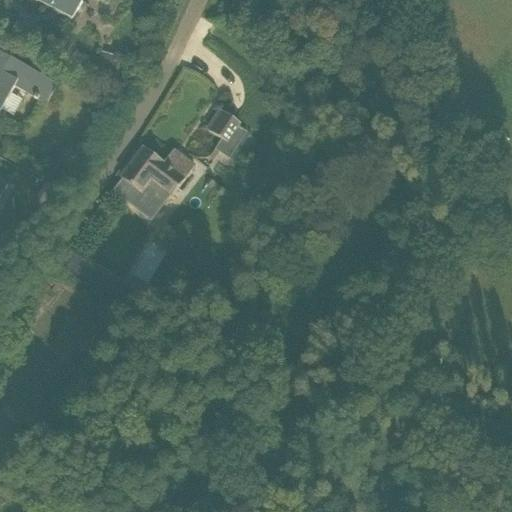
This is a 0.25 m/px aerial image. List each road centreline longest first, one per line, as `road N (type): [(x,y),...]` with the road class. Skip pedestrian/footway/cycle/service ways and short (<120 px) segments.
road 1 (residential): [(0,302),(116,173),(197,0)]
road 2 (residential): [(511,223),(481,201),(457,169),(413,62),(373,11),(354,0)]
